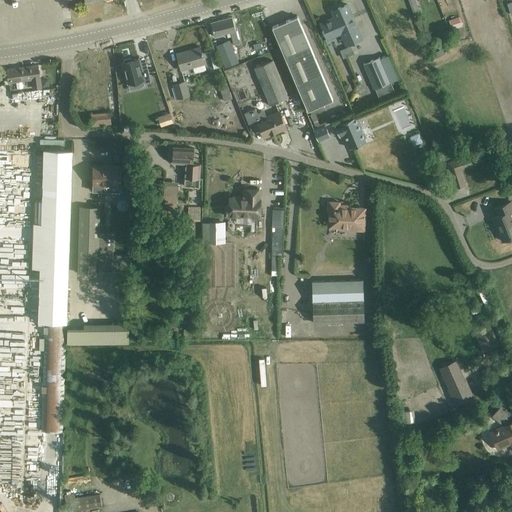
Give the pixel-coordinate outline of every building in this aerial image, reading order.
[(420,10),(415,0),(408,0),(413,13),(420,10)] [(332,10),(335,17),(321,23),(327,38),(341,32),(347,44),(362,38),(348,4),(332,10)] [(232,16),(211,22),(214,32),(215,36),(215,37),(227,34),(227,37),(231,36),(233,44),(239,43),(236,30),(235,26),(232,17),(232,16)] [(333,99),(298,16),(273,26),(308,110),(333,99)] [(459,17),(449,21),(452,29),(462,26),(459,17)] [(229,40),(216,45),(225,68),(238,63),(229,40)] [(200,46),(177,53),(182,69),(193,66),(195,72),(206,69),(204,63),(205,63),(204,59),(211,57),(214,68),(219,67),(216,56),(214,51),(203,54),(200,46)] [(432,53),(434,59),(445,53),(443,48),(432,53)] [(374,90),(375,89),(390,82),(380,57),(363,65),(374,90)] [(125,62),(123,63),(128,84),(143,80),(144,83),(151,82),(148,69),(141,70),(138,60),(138,59),(131,60),(130,58),(124,60),(125,62)] [(273,59),(254,67),(270,104),(288,97),(273,59)] [(14,68),(8,69),(10,82),(16,82),(24,80),(33,79),(34,88),(41,87),(38,65),(14,68)] [(174,84),(178,98),(189,94),(185,81),(174,84)] [(224,102),(233,99),(228,83),(219,86),(224,102)] [(287,127),(280,111),(267,116),(264,110),(258,113),(256,108),(245,112),(251,129),(260,126),(264,137),(272,134),(271,133),(277,130),(278,131),(287,127)] [(91,127),(112,124),(110,112),(90,114),(91,127)] [(340,137),(344,135),(350,148),(366,141),(365,139),(367,136),(364,132),(362,131),(355,117),(335,125),(335,126),(327,129),(325,124),(313,129),(319,141),(330,137),(330,135),(338,132),(340,137)] [(249,135),(245,131),(241,134),(245,139),(249,135)] [(410,137),(414,146),(423,142),(419,132),(410,137)] [(173,147),(172,162),(181,163),(186,163),(185,178),(185,187),(200,187),(200,178),(200,174),(201,164),(194,163),(194,148),(182,147),(173,147)] [(44,159),(42,223),(34,223),(32,267),(41,268),(39,321),(67,322),(72,160),(73,150),(44,149),(44,159)] [(474,153),(447,162),(455,188),(466,185),(461,170),(477,165),(474,153)] [(174,172),(183,173),(184,164),(175,163),(174,172)] [(94,189),(101,189),(121,189),(121,167),(94,167),(94,177),(94,185),(94,189)] [(164,181),(164,190),(163,203),(177,203),(177,190),(178,181),(164,181)] [(260,214),(260,208),(261,198),(259,198),(259,189),(248,188),(248,198),(230,197),(230,205),(226,205),(226,215),(240,216),(241,213),(260,214)] [(342,226),(356,227),(356,229),(365,230),(366,207),(348,207),(347,208),(340,207),(341,201),(328,201),(328,210),(330,210),(330,223),(342,223),(342,226)] [(511,209),(511,202),(511,201),(492,209),(496,208),(499,214),(494,216),(503,240),(511,236),(511,216),(510,211),(511,209)] [(80,207),(79,247),(78,273),(99,274),(110,274),(129,274),(129,255),(113,255),(113,246),(99,246),(101,207),(80,207)] [(200,207),(189,207),(189,218),(200,218),(200,207)] [(270,209),(271,255),(282,254),(281,209),(270,209)] [(208,222),(208,235),(203,235),(203,242),(208,242),(208,243),(225,243),(225,222),(208,222)] [(313,280),(314,322),(365,320),(364,279),(313,280)] [(487,312),(492,310),(482,288),(478,290),(487,312)] [(501,342),(507,339),(498,319),(493,322),(501,342)] [(481,352),(499,344),(489,320),(472,328),(481,352)] [(42,349),(41,430),(62,430),(63,323),(43,323),(43,337),(38,337),(38,349),(42,349)] [(128,343),(128,326),(66,326),(66,343),(128,343)] [(456,360),(439,368),(448,388),(447,389),(455,406),(474,397),(466,380),(465,381),(456,360)] [(498,449),(499,449),(498,448),(511,442),(511,443),(511,423),(510,424),(507,416),(510,412),(502,405),(492,415),(500,423),(503,419),(506,425),(491,432),(491,431),(490,432),(498,449)] [(402,412),(403,424),(415,422),(414,411),(402,412)] [(254,459),(246,458),(246,470),(254,470),(254,459)] [(78,475),(79,483),(88,481),(87,474),(78,475)] [(25,482),(25,500),(37,500),(37,482),(25,482)] [(100,494),(75,498),(74,492),(64,493),(66,511),(69,511),(102,507),(100,494)]
